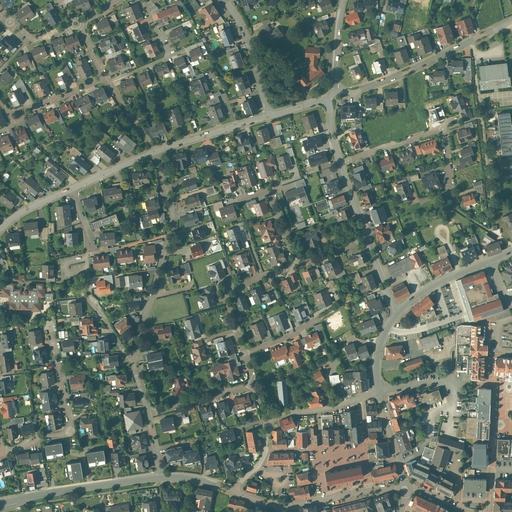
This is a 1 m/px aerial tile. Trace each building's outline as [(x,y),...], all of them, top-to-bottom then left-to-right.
[(0,0),(5,6),(7,9),(11,6),(9,2),(12,0),(0,0)] [(74,0),(76,8),(84,5),(85,9),(90,7),(87,0),(74,0)] [(180,0),(174,3),(176,6),(176,5),(177,8),(184,6),(180,0)] [(194,0),(190,3),(194,10),(199,7),(194,0)] [(242,0),(245,6),(247,9),(251,8),(250,5),(256,2),(255,0),(242,0)] [(329,0),(326,0),(319,3),(322,11),(332,7),(329,0)] [(399,3),(390,0),(388,0),(386,8),(401,13),(404,5),(404,4),(399,3)] [(413,16),(424,12),(421,0),(422,0),(416,0),(417,1),(409,4),(413,16)] [(28,2),(21,7),(23,10),(28,6),(31,4),(28,2)] [(54,9),(50,2),(44,6),(48,12),(54,9)] [(369,2),(354,3),(354,10),(354,12),(363,11),(363,8),(370,8),(369,2)] [(206,6),(201,10),(203,13),(202,14),(207,22),(209,20),(210,21),(211,21),(212,21),(214,21),(215,19),(219,16),(216,12),(217,12),(213,6),(212,7),(211,4),(210,3),(206,6)] [(137,4),(125,9),(128,15),(139,10),(136,4),(137,4)] [(176,6),(168,9),(171,18),(180,14),(177,8),(176,5),(176,6)] [(28,6),(23,10),(22,10),(22,12),(21,12),(20,12),(17,15),(21,22),(25,25),(28,21),(27,19),(34,15),(28,6)] [(60,20),(54,9),(48,12),(45,13),(51,24),(60,20)] [(168,9),(157,14),(161,23),(171,18),(168,9)] [(139,10),(128,15),(130,21),(136,18),(142,16),(141,16),(139,10)] [(350,15),(347,16),(347,19),(346,20),(347,22),(348,22),(349,22),(349,24),(356,22),(355,18),(357,18),(357,17),(356,14),(356,13),(355,14),(350,15)] [(220,15),(219,16),(215,19),(214,21),(216,22),(218,25),(219,25),(225,23),(220,15)] [(469,17),(457,21),(461,35),(473,31),(469,17)] [(104,21),(104,20),(99,22),(100,23),(96,25),(100,34),(101,34),(105,32),(111,30),(107,20),(104,21)] [(320,22),(315,24),(316,29),(318,32),(320,36),(324,34),(323,30),(325,30),(324,29),(328,28),(325,20),(320,22)] [(225,23),(219,25),(222,31),(228,28),(230,28),(228,21),(225,23)] [(136,22),(128,26),(130,31),(133,29),(138,27),(136,22)] [(138,27),(133,29),(138,39),(140,38),(143,39),(144,38),(145,37),(148,36),(143,24),(138,27)] [(448,24),(436,28),(438,32),(436,33),(439,41),(441,41),(442,44),(453,40),(452,36),(449,27),(448,24)] [(277,27),(272,31),(270,29),(270,28),(268,26),(264,30),(266,32),(266,31),(269,35),(268,36),(274,43),(283,35),(277,27)] [(181,28),(170,32),(174,42),(185,37),(181,28)] [(222,31),(220,31),(225,45),(233,42),(231,37),(229,32),(230,32),(228,28),(222,31)] [(371,28),(365,29),(368,40),(374,39),(371,28)] [(363,29),(348,33),(350,42),(358,40),(358,37),(365,36),(363,29)] [(76,33),(62,39),(68,53),(72,52),(74,56),(81,53),(79,49),(82,48),(76,33)] [(418,33),(407,37),(409,43),(414,41),(420,39),(418,33)] [(404,35),(397,37),(400,47),(407,44),(404,35)] [(12,39),(9,37),(9,36),(7,39),(2,44),(10,51),(17,43),(16,43),(16,44),(14,41),(14,39),(12,39)] [(114,37),(100,43),(103,51),(111,48),(113,52),(117,50),(118,50),(117,45),(114,37)] [(420,39),(414,41),(418,54),(431,50),(426,37),(420,39)] [(61,38),(51,42),(54,48),(55,48),(57,51),(65,48),(61,38)] [(374,39),(368,40),(369,43),(363,45),(364,48),(369,46),(374,45),(375,38),(374,39)] [(150,44),(146,46),(151,56),(159,53),(155,42),(150,44)] [(374,45),(369,46),(371,53),(375,52),(374,51),(378,50),(382,48),(380,43),(374,45)] [(38,47),(31,50),(35,60),(47,55),(44,47),(40,48),(38,47)] [(239,58),(235,47),(225,50),(225,51),(229,50),(231,55),(230,55),(234,67),(233,67),(233,68),(243,64),(240,58),(239,58)] [(319,49),(314,49),(314,48),(306,47),(305,56),(310,56),(310,66),(312,69),(317,65),(316,64),(317,57),(319,57),(319,49)] [(199,48),(189,52),(193,61),(194,61),(198,59),(203,57),(199,48)] [(404,49),(394,52),(398,63),(408,60),(404,49)] [(26,54),(17,58),(18,62),(17,64),(19,67),(21,67),(29,64),(30,63),(29,61),(26,54)] [(358,54),(353,56),(354,59),(355,58),(357,64),(361,62),(358,54)] [(121,56),(108,62),(112,71),(118,69),(123,66),(122,64),(124,63),(121,56)] [(85,58),(76,62),(78,66),(76,67),(78,72),(79,72),(82,78),(79,79),(79,80),(91,74),(86,63),(87,63),(85,58)] [(183,58),(174,61),(178,70),(186,66),(183,58)] [(461,61),(452,62),(452,65),(452,71),(460,70),(460,69),(465,69),(471,69),(470,58),(466,58),(466,63),(461,63),(461,61)] [(382,59),(374,62),(377,72),(385,70),(382,59)] [(124,63),(122,64),(123,66),(118,69),(120,72),(131,67),(129,61),(124,63)] [(506,62),(479,66),(480,80),(479,80),(480,90),(509,86),(508,76),(506,62)] [(166,63),(156,68),(159,76),(169,72),(169,71),(166,63)] [(313,70),(305,76),(305,75),(304,77),(303,76),(299,80),(304,85),(305,84),(307,86),(307,85),(318,76),(320,78),(325,74),(318,65),(317,65),(312,69),(313,70)] [(358,67),(349,70),(353,82),(362,79),(358,67)] [(68,68),(62,71),(64,75),(66,74),(67,76),(71,74),(68,68)] [(17,75),(12,69),(8,73),(13,77),(14,79),(17,75)] [(471,69),(465,69),(465,70),(465,72),(464,73),(464,74),(464,75),(463,77),(465,80),(467,79),(468,79),(469,79),(471,79),(471,69)] [(8,73),(7,71),(3,75),(1,75),(1,77),(0,78),(0,80),(3,83),(5,81),(7,83),(13,77),(8,73)] [(443,71),(433,71),(433,75),(429,75),(429,81),(434,80),(443,80),(443,77),(443,71)] [(147,72),(137,76),(143,89),(147,87),(145,84),(151,81),(149,76),(147,72)] [(64,75),(58,78),(59,80),(58,81),(58,82),(58,84),(60,84),(61,88),(70,84),(69,81),(69,80),(69,79),(68,78),(67,76),(66,74),(64,75)] [(149,76),(151,81),(152,85),(158,83),(154,74),(149,76)] [(245,75),(236,78),(240,90),(241,89),(249,86),(250,86),(245,75)] [(20,78),(15,84),(17,89),(19,88),(22,93),(27,90),(22,81),(20,78)] [(204,78),(190,83),(193,91),(198,90),(200,94),(209,91),(204,78)] [(128,81),(121,84),(125,93),(130,91),(129,89),(135,87),(132,79),(128,81)] [(43,80),(34,84),(39,96),(41,94),(43,95),(44,93),(49,91),(45,84),(43,80)] [(249,86),(241,89),(243,95),(244,95),(251,92),(249,86)] [(17,89),(10,93),(11,96),(10,97),(14,106),(25,101),(22,93),(19,88),(17,89)] [(103,89),(98,91),(98,92),(95,93),(94,91),(90,93),(93,100),(93,101),(97,99),(98,102),(99,102),(103,100),(108,98),(103,89)] [(397,92),(385,93),(386,103),(392,102),(393,103),(397,103),(397,92)] [(461,94),(451,98),(453,101),(450,102),(453,108),(455,107),(456,110),(461,108),(465,107),(461,94)] [(90,101),(87,95),(87,96),(82,98),(88,111),(93,108),(90,101)] [(243,95),(236,98),(239,104),(243,103),(243,102),(246,101),(244,95),(243,95)] [(88,111),(82,98),(77,100),(77,101),(79,106),(83,113),(88,111)] [(371,98),(365,98),(365,107),(366,107),(366,106),(371,106),(371,107),(376,107),(375,98),(371,98)] [(246,101),(243,102),(243,103),(247,114),(256,111),(253,102),(252,99),(246,101)] [(73,101),(69,104),(72,110),(77,108),(73,101)] [(68,103),(60,107),(63,115),(65,116),(73,112),(72,110),(69,104),(68,103)] [(219,104),(212,107),(212,108),(209,109),(212,118),(207,120),(205,120),(205,121),(207,121),(208,122),(209,123),(210,124),(213,123),(225,119),(219,104)] [(354,106),(341,106),(341,117),(354,117),(354,106)] [(429,111),(433,122),(444,118),(440,107),(429,111)] [(61,117),(57,108),(53,110),(53,111),(56,118),(57,119),(61,117)] [(178,108),(171,110),(172,112),(168,114),(172,126),(176,124),(176,123),(182,121),(178,108)] [(48,113),(47,113),(44,115),(43,115),(47,123),(48,123),(56,118),(53,111),(50,112),(49,112),(48,112),(48,113)] [(463,113),(461,114),(463,120),(472,117),(469,111),(468,111),(463,113)] [(511,136),(509,113),(497,114),(502,154),(511,153),(511,136)] [(312,114),(302,117),(305,129),(311,127),(316,126),(316,125),(315,125),(313,119),(314,119),(312,114)] [(37,115),(27,120),(32,130),(41,126),(42,125),(40,122),(37,115)] [(163,123),(155,126),(158,134),(158,133),(166,131),(163,123)] [(316,126),(311,127),(313,135),(319,133),(317,125),(316,125),(316,126)] [(155,126),(148,129),(153,137),(159,135),(158,133),(158,134),(155,126)] [(465,128),(463,129),(463,130),(458,132),(461,140),(465,139),(466,140),(471,138),(468,129),(467,127),(465,128)] [(21,128),(18,130),(23,141),(26,140),(26,139),(29,138),(24,129),(22,130),(21,128)] [(266,128),(255,131),(259,142),(268,140),(269,139),(266,128)] [(23,141),(18,130),(16,131),(16,132),(13,134),(18,143),(20,142),(21,143),(23,141)] [(356,131),(350,133),(351,137),(350,137),(351,141),(361,138),(359,130),(358,130),(356,131)] [(106,136),(99,131),(97,134),(104,140),(106,136)] [(97,134),(96,133),(91,139),(95,142),(97,140),(103,144),(106,141),(104,140),(97,134)] [(137,143),(124,133),(123,133),(124,134),(118,141),(117,140),(116,141),(116,142),(114,144),(118,147),(119,146),(124,150),(126,147),(130,151),(137,143)] [(320,134),(302,140),(305,151),(323,145),(320,134)] [(13,148),(7,136),(2,138),(8,151),(13,148)] [(275,137),(269,139),(268,140),(271,148),(278,146),(275,137)] [(248,138),(241,140),(237,141),(236,141),(239,151),(250,147),(251,147),(248,138)] [(361,138),(351,141),(353,145),(354,145),(355,149),(364,146),(362,140),(361,138)] [(432,141),(421,145),(423,149),(426,148),(428,152),(431,151),(432,152),(434,153),(437,152),(438,150),(434,140),(432,141)] [(103,144),(99,149),(98,148),(96,150),(95,148),(91,153),(92,153),(94,155),(99,159),(101,156),(107,162),(113,155),(109,151),(109,150),(107,148),(108,148),(103,144)] [(421,145),(414,147),(417,154),(422,152),(423,150),(421,145)] [(82,153),(73,146),(69,151),(76,157),(77,156),(78,157),(82,153)] [(36,155),(40,150),(36,147),(32,152),(36,155)] [(414,147),(408,149),(409,150),(411,156),(416,154),(418,158),(417,154),(414,147)] [(469,148),(460,151),(462,157),(463,158),(470,155),(473,154),(471,147),(469,148)] [(205,148),(193,151),(196,162),(201,161),(202,162),(206,161),(205,160),(209,159),(205,148)] [(409,150),(399,153),(400,157),(399,158),(400,160),(402,161),(405,160),(406,161),(407,162),(418,158),(416,154),(411,156),(409,150)] [(185,152),(175,154),(177,163),(179,169),(188,167),(186,160),(187,160),(185,152)] [(217,152),(209,155),(211,163),(210,164),(212,163),(213,167),(213,166),(220,164),(217,152)] [(325,152),(315,156),(308,158),(308,159),(310,163),(311,166),(317,164),(327,161),(325,152)] [(288,154),(278,157),(280,165),(282,165),(283,168),(287,167),(291,165),(289,158),(289,157),(288,154)] [(391,155),(385,158),(385,159),(379,162),(382,170),(389,168),(390,170),(395,168),(391,155)] [(470,155),(463,158),(462,157),(459,159),(461,165),(461,166),(464,165),(472,162),(470,155)] [(273,156),(266,158),(267,160),(269,166),(275,164),(273,156)] [(78,157),(70,167),(75,171),(75,170),(77,168),(78,168),(84,173),(90,166),(83,161),(83,160),(84,159),(82,158),(80,158),(78,157)] [(59,167),(49,158),(46,162),(51,167),(53,165),(57,169),(59,167)] [(267,160),(257,163),(260,170),(259,171),(262,173),(263,175),(264,176),(267,176),(268,176),(271,176),(272,174),(269,166),(267,160)] [(311,166),(306,168),(308,174),(319,171),(317,164),(311,166)] [(57,169),(53,165),(51,167),(45,175),(52,181),(54,182),(54,181),(58,184),(57,185),(65,176),(57,169)] [(250,165),(237,169),(239,175),(243,174),(243,172),(252,170),(250,165)] [(351,169),(353,175),(363,172),(365,177),(366,175),(363,165),(351,169)] [(252,170),(243,172),(243,174),(244,179),(246,184),(247,186),(256,183),(252,170)] [(5,181),(10,175),(6,171),(1,177),(5,181)] [(147,171),(132,174),(135,188),(145,186),(144,184),(149,183),(149,182),(148,182),(147,180),(146,180),(146,178),(147,178),(148,177),(147,171)] [(352,176),(353,179),(357,189),(366,186),(365,183),(366,180),(365,177),(363,172),(353,175),(352,176)] [(431,173),(427,174),(426,176),(422,178),(422,177),(421,177),(425,189),(426,189),(425,187),(432,185),(434,186),(438,184),(439,182),(435,172),(435,173),(433,174),(431,173)] [(417,173),(409,175),(411,181),(419,179),(417,173)] [(409,175),(402,177),(404,183),(406,182),(407,184),(412,182),(411,181),(409,175)] [(230,177),(222,180),(224,184),(223,185),(224,189),(225,189),(226,192),(236,189),(233,181),(232,177),(230,177)] [(36,183),(30,178),(21,188),(25,191),(26,189),(34,195),(38,190),(34,186),(36,183)] [(189,180),(183,182),(186,191),(197,187),(194,179),(194,178),(189,180)] [(302,207),(311,204),(304,187),(307,186),(303,178),(296,181),(298,188),(284,193),(288,204),(299,199),(302,207)] [(338,180),(321,185),(322,186),(325,195),(341,189),(338,180)] [(45,186),(38,181),(36,183),(34,186),(38,190),(40,191),(45,186)] [(122,182),(116,184),(116,187),(116,189),(120,188),(121,195),(124,195),(122,182)] [(404,183),(396,186),(400,198),(410,194),(410,192),(409,192),(408,190),(408,189),(408,188),(407,185),(407,184),(406,182),(404,183)] [(482,184),(474,187),(476,193),(482,190),(482,184)] [(213,186),(205,188),(208,196),(208,195),(215,193),(213,186)] [(318,187),(310,190),(313,200),(321,197),(322,197),(322,196),(325,195),(322,186),(318,187)] [(116,187),(103,189),(105,200),(111,199),(110,197),(121,195),(120,188),(116,189),(116,187)] [(155,188),(146,191),(148,197),(149,197),(157,194),(157,193),(155,188)] [(16,198),(6,190),(0,197),(6,202),(4,203),(10,208),(15,202),(14,200),(16,198)] [(374,202),(370,191),(362,194),(364,200),(365,199),(365,201),(365,202),(366,204),(367,204),(370,203),(370,204),(374,202)] [(472,193),(461,197),(463,202),(466,201),(468,205),(475,202),(472,193)] [(198,195),(185,199),(188,208),(189,208),(201,204),(198,195)] [(343,195),(331,199),(333,207),(335,207),(346,203),(343,195)] [(16,198),(14,200),(15,202),(18,204),(22,199),(18,196),(16,198)] [(96,197),(85,199),(87,209),(97,207),(97,206),(96,197)] [(150,200),(145,201),(148,210),(156,208),(159,207),(157,199),(157,198),(150,200)] [(255,199),(247,202),(249,208),(254,206),(254,205),(257,204),(255,199)] [(221,201),(213,203),(215,211),(219,210),(219,209),(223,208),(221,201)] [(257,204),(254,205),(254,206),(256,210),(257,210),(256,212),(258,215),(268,212),(264,201),(257,204)] [(68,205),(56,206),(59,224),(71,223),(68,205)] [(223,208),(219,209),(219,210),(223,221),(236,216),(233,205),(223,208)] [(382,206),(370,211),(371,216),(370,216),(371,219),(372,219),(374,224),(386,219),(382,206)] [(156,208),(148,210),(148,213),(141,215),(142,219),(144,228),(152,226),(152,223),(151,219),(155,218),(159,217),(156,208)] [(348,208),(340,211),(339,212),(340,216),(342,216),(343,220),(351,217),(348,208)] [(195,212),(185,215),(188,224),(194,222),(194,223),(198,222),(196,214),(195,212)] [(511,213),(511,212),(502,216),(511,237),(511,213)] [(91,222),(94,229),(113,222),(114,226),(120,224),(116,213),(91,222)] [(237,224),(238,227),(238,226),(240,231),(246,228),(244,221),(237,224)] [(260,224),(258,225),(259,227),(262,235),(263,235),(273,231),(274,231),(273,228),(273,227),(272,225),(271,224),(270,221),(260,224)] [(37,222),(24,223),(25,234),(31,234),(31,233),(38,232),(38,233),(38,228),(37,222)] [(320,225),(314,227),(315,230),(316,234),(323,232),(320,225)] [(382,227),(376,230),(377,233),(376,234),(377,239),(378,239),(380,239),(381,242),(385,240),(385,238),(388,237),(387,234),(391,232),(388,225),(382,227)] [(47,227),(38,228),(41,228),(41,240),(48,239),(48,242),(48,235),(48,226),(47,227)] [(238,227),(227,231),(234,250),(245,246),(240,231),(238,226),(238,227)] [(199,228),(195,230),(192,231),(190,232),(192,236),(193,235),(195,240),(206,236),(203,228),(200,228),(199,228)] [(315,230),(305,234),(306,238),(306,239),(306,241),(307,242),(309,242),(311,247),(317,245),(315,239),(318,238),(316,234),(315,230)] [(273,231),(263,235),(265,242),(268,241),(269,241),(271,240),(272,239),(275,238),(275,236),(273,231)] [(72,233),(65,233),(67,233),(67,237),(67,239),(66,239),(66,245),(77,244),(76,232),(72,233)] [(113,232),(101,234),(101,238),(101,244),(102,244),(107,244),(114,243),(113,232)] [(18,233),(11,234),(10,234),(6,234),(7,245),(12,245),(12,244),(19,243),(19,244),(20,244),(19,237),(18,233)] [(475,236),(469,238),(472,244),(478,242),(475,236)] [(398,241),(389,245),(393,255),(402,251),(398,241)] [(498,242),(485,246),(488,255),(501,251),(500,247),(498,242)] [(214,252),(223,249),(221,243),(212,246),(214,252)] [(200,244),(191,247),(194,256),(203,253),(200,244)] [(154,245),(144,247),(145,254),(145,255),(153,254),(155,253),(154,245)] [(277,250),(276,250),(276,249),(275,245),(273,246),(267,248),(268,252),(267,254),(270,256),(272,262),(274,261),(275,263),(285,259),(282,253),(278,254),(278,253),(278,252),(278,251),(277,250)] [(447,254),(443,246),(437,248),(442,260),(447,258),(446,255),(447,254)] [(473,247),(461,252),(465,262),(478,256),(473,247)] [(131,250),(126,250),(126,249),(124,250),(125,262),(133,261),(132,255),(132,253),(131,250)] [(122,251),(117,251),(118,263),(125,262),(124,250),(122,250),(122,251)] [(364,251),(356,255),(350,257),(352,262),(358,259),(360,264),(368,260),(364,251)] [(419,251),(410,256),(416,266),(424,262),(419,251)] [(246,252),(235,256),(237,260),(240,267),(241,267),(246,265),(249,264),(246,257),(247,257),(246,252)] [(153,254),(145,255),(145,254),(143,255),(144,263),(154,261),(153,254)] [(101,255),(99,255),(99,256),(93,257),(94,263),(95,268),(102,267),(101,255)] [(108,255),(103,256),(103,255),(101,255),(102,267),(109,266),(108,255)] [(410,256),(398,261),(398,262),(387,267),(393,278),(416,266),(410,256)] [(228,266),(225,258),(219,260),(220,262),(222,268),(228,266)] [(442,260),(431,265),(435,275),(452,267),(447,258),(442,260)] [(336,259),(324,264),(325,264),(327,270),(338,265),(336,260),(336,259)] [(220,262),(209,266),(211,270),(209,271),(211,277),(213,276),(214,280),(223,277),(221,272),(223,271),(222,268),(220,262)] [(511,266),(510,264),(505,266),(506,269),(502,271),(506,285),(511,282),(511,266)] [(53,265),(43,265),(43,277),(46,277),(53,277),(53,265)] [(246,265),(241,267),(243,272),(248,270),(249,274),(250,274),(246,265)] [(338,265),(327,270),(329,276),(341,271),(338,265)] [(312,268),(303,272),(307,282),(316,278),(316,277),(313,270),(312,268)] [(167,272),(169,280),(175,278),(180,277),(179,276),(180,275),(180,273),(179,271),(178,271),(178,269),(167,272)] [(463,288),(487,280),(484,271),(460,279),(463,288)] [(295,273),(288,276),(289,278),(291,277),(293,281),(298,279),(295,273)] [(371,274),(361,278),(364,284),(366,290),(375,286),(372,277),(371,274)] [(129,276),(123,276),(124,285),(124,287),(130,286),(137,286),(137,291),(143,290),(142,285),(141,276),(138,276),(137,275),(129,276)] [(124,285),(123,276),(115,277),(116,286),(124,285)] [(289,278),(282,281),(284,285),(284,286),(285,290),(286,290),(291,289),(291,290),(292,291),(294,290),(295,289),(294,288),(295,288),(293,281),(291,277),(289,278)] [(333,280),(327,283),(329,288),(330,291),(336,289),(333,280)] [(403,282),(391,289),(394,293),(393,293),(397,301),(410,295),(406,286),(405,287),(403,282)] [(29,294),(21,294),(21,290),(13,290),(14,284),(5,283),(5,289),(2,288),(2,296),(9,296),(9,302),(8,302),(8,310),(16,310),(16,308),(20,309),(28,309),(32,309),(32,311),(40,311),(40,303),(39,303),(39,297),(44,297),(44,289),(42,289),(43,284),(37,284),(36,290),(29,290),(29,294)] [(211,286),(205,288),(207,295),(211,293),(212,294),(213,293),(211,286)] [(261,292),(259,287),(260,287),(260,286),(250,290),(256,304),(265,300),(263,295),(262,291),(261,292)] [(329,288),(314,294),(319,307),(327,304),(326,303),(331,302),(327,292),(330,291),(329,288)] [(272,291),(263,295),(265,300),(266,302),(275,298),(274,296),(272,291)] [(207,295),(200,297),(199,298),(200,301),(201,301),(202,301),(204,307),(215,304),(212,294),(211,293),(207,295)] [(373,293),(365,296),(367,302),(375,299),(373,293)] [(247,307),(243,295),(235,299),(239,310),(247,307)] [(425,297),(411,308),(417,316),(417,315),(432,305),(430,298),(430,299),(425,298),(425,297)] [(499,299),(494,301),(497,312),(491,314),(492,315),(505,310),(502,303),(501,303),(500,298),(499,299)] [(375,299),(367,302),(371,313),(383,309),(379,299),(375,301),(375,299)] [(484,304),(470,308),(474,320),(491,314),(497,312),(494,301),(494,300),(489,302),(484,304)] [(133,301),(128,302),(128,303),(128,304),(128,306),(129,307),(129,311),(139,310),(139,301),(133,301)] [(80,302),(69,303),(70,309),(70,314),(81,313),(80,302)] [(432,305),(417,315),(419,322),(436,316),(432,305)] [(306,315),(303,307),(303,306),(293,310),(297,321),(307,317),(306,315)] [(283,312),(274,316),(276,323),(278,327),(276,328),(277,332),(285,329),(284,326),(291,323),(290,320),(287,321),(283,312)] [(139,316),(133,315),(127,318),(131,324),(135,321),(138,322),(139,316)] [(125,316),(114,324),(115,326),(127,318),(125,316)] [(276,323),(274,316),(268,318),(270,326),(276,323)] [(92,318),(82,319),(83,328),(93,327),(93,326),(93,322),(92,323),(92,318)] [(127,318),(115,326),(120,333),(121,333),(122,335),(126,332),(124,330),(131,325),(131,324),(127,318)] [(201,337),(195,318),(183,321),(187,337),(191,336),(192,339),(201,337)] [(372,319),(359,324),(363,333),(376,328),(373,322),(372,319)] [(262,321),(252,325),(251,327),(252,330),(254,330),(256,335),(253,337),(254,340),(256,340),(263,337),(264,338),(262,332),(265,331),(262,321)] [(291,323),(284,326),(285,329),(286,331),(293,329),(291,323)] [(482,326),(461,325),(457,326),(455,355),(456,355),(482,357),(483,354),(484,354),(485,344),(482,344),(483,338),(484,335),(482,335),(482,326)] [(170,327),(167,327),(164,327),(163,328),(158,328),(158,332),(159,338),(163,337),(165,339),(168,336),(171,336),(170,327)] [(352,328),(340,336),(343,341),(354,334),(352,328)] [(39,329),(28,331),(30,344),(42,342),(39,329)] [(436,333),(419,338),(423,349),(439,344),(436,337),(448,333),(447,329),(436,333)] [(265,331),(262,332),(264,338),(271,336),(269,330),(265,331)] [(12,333),(1,335),(2,339),(1,339),(2,341),(13,339),(12,333)] [(316,333),(312,334),(311,334),(308,335),(309,335),(304,337),(305,338),(307,343),(308,347),(314,345),(313,343),(318,341),(317,339),(318,338),(316,333)] [(108,338),(99,339),(99,341),(91,342),(92,346),(99,345),(100,351),(109,350),(108,338)] [(13,339),(2,341),(2,343),(3,343),(3,347),(14,346),(13,339)] [(223,341),(218,342),(218,343),(220,349),(232,346),(230,340),(230,339),(223,341)] [(70,340),(62,341),(63,351),(70,351),(70,349),(74,349),(73,343),(73,341),(70,341),(70,340)] [(294,347),(288,349),(286,348),(285,346),(280,348),(279,347),(278,349),(277,349),(276,348),(275,350),(274,350),(273,349),(272,351),(271,351),(272,356),(273,358),(274,360),(284,356),(286,354),(290,355),(294,366),(297,366),(301,361),(297,353),(298,350),(303,348),(300,340),(294,342),(295,344),(294,347)] [(365,345),(355,349),(353,344),(345,347),(350,359),(357,356),(358,359),(359,359),(359,360),(358,358),(368,354),(365,345)] [(402,345),(387,347),(386,359),(403,356),(402,345)] [(195,348),(192,349),(196,361),(200,360),(200,361),(201,362),(202,361),(203,360),(203,359),(206,358),(203,346),(195,348)] [(232,346),(220,349),(222,356),(221,356),(229,354),(234,353),(234,352),(233,352),(232,346)] [(38,350),(34,350),(37,363),(48,361),(46,348),(45,349),(38,350)] [(150,361),(165,358),(163,351),(149,354),(150,361)] [(8,355),(0,357),(3,371),(10,370),(8,355)] [(117,355),(109,356),(109,360),(109,364),(109,365),(118,365),(117,355)] [(482,357),(456,355),(455,364),(459,364),(458,369),(471,370),(471,376),(474,376),(474,378),(483,379),(483,370),(483,364),(484,357),(482,357)] [(230,359),(228,359),(228,362),(234,361),(235,366),(240,365),(240,362),(238,362),(236,357),(230,359)] [(511,362),(502,362),(502,357),(499,357),(498,358),(498,359),(495,359),(494,374),(495,374),(496,375),(497,375),(498,374),(505,374),(505,373),(507,373),(507,375),(508,375),(510,375),(511,375),(511,374),(511,362)] [(152,368),(166,365),(165,358),(150,361),(152,368)] [(422,359),(406,364),(399,366),(400,372),(424,365),(422,359)] [(228,362),(212,367),(214,375),(216,375),(217,380),(224,378),(223,373),(226,372),(228,381),(239,378),(235,366),(234,361),(228,362)] [(321,369),(318,363),(313,365),(317,372),(320,370),(321,369)] [(324,379),(320,370),(317,372),(312,375),(309,371),(305,373),(312,386),(324,379)] [(355,381),(366,380),(365,370),(353,372),(354,373),(355,381)] [(52,371),(40,373),(43,385),(43,386),(48,385),(54,383),(52,371)] [(354,373),(339,375),(340,382),(340,385),(344,394),(344,395),(345,395),(344,395),(347,394),(347,395),(348,395),(356,394),(356,390),(355,381),(354,373)] [(126,374),(115,375),(116,379),(116,385),(125,384),(124,379),(126,379),(126,374)] [(336,375),(329,376),(330,385),(331,385),(340,383),(340,385),(340,382),(337,381),(336,375)] [(77,378),(71,378),(72,387),(76,387),(77,390),(82,389),(82,382),(83,381),(83,378),(83,377),(77,378)] [(182,377),(181,377),(180,377),(174,378),(174,379),(173,379),(173,380),(173,383),(174,383),(175,383),(176,386),(174,388),(173,387),(173,388),(171,390),(171,391),(173,392),(178,395),(180,396),(182,392),(183,392),(184,389),(184,388),(184,387),(186,386),(183,378),(182,377)] [(286,379),(278,380),(280,404),(288,403),(286,379)] [(0,381),(0,391),(0,393),(11,391),(10,387),(11,387),(10,383),(9,383),(9,380),(2,381),(0,381)] [(366,380),(355,381),(356,390),(367,389),(366,380)] [(340,383),(331,385),(333,391),(334,396),(344,394),(340,385),(340,383)] [(319,389),(312,392),(313,396),(305,400),(309,407),(319,405),(327,404),(319,389)] [(490,389),(483,389),(478,389),(478,394),(477,393),(477,396),(478,396),(478,402),(490,403),(490,389)] [(46,391),(40,392),(40,393),(41,398),(42,398),(43,403),(42,403),(43,408),(43,409),(49,408),(57,406),(56,401),(57,401),(56,395),(55,395),(54,390),(46,391)] [(437,393),(436,390),(426,393),(425,390),(413,394),(416,404),(428,400),(429,403),(442,399),(439,393),(437,393)] [(397,396),(394,397),(394,398),(393,398),(393,399),(392,399),(392,400),(390,401),(389,401),(388,402),(387,401),(387,404),(388,407),(388,410),(389,413),(412,405),(408,392),(401,395),(401,393),(397,395),(397,396)] [(127,394),(118,395),(119,406),(128,405),(127,394)] [(248,395),(241,397),(244,407),(251,405),(250,401),(248,395)] [(81,397),(73,398),(74,408),(84,407),(83,400),(83,397),(81,397)] [(241,397),(234,399),(235,405),(236,409),(237,409),(244,407),(241,397)] [(226,401),(217,403),(220,415),(229,412),(230,412),(228,407),(226,401)] [(14,402),(5,403),(3,403),(5,412),(3,413),(3,417),(14,415),(14,418),(19,417),(19,413),(13,413),(13,412),(12,407),(15,407),(14,402)] [(490,403),(478,402),(477,408),(476,411),(477,411),(477,417),(489,418),(490,403)] [(210,405),(200,408),(203,417),(206,416),(206,417),(213,415),(212,414),(210,406),(210,405)] [(376,405),(366,406),(366,409),(366,415),(373,415),(377,414),(376,405)] [(353,406),(341,409),(341,410),(343,427),(343,428),(343,429),(343,433),(346,433),(346,436),(352,436),(352,430),(354,430),(354,424),(353,406)] [(130,412),(126,413),(127,418),(125,418),(127,425),(128,425),(129,429),(142,426),(143,426),(142,426),(139,411),(139,410),(139,411),(130,412)] [(52,414),(49,414),(49,418),(48,418),(49,422),(61,420),(61,416),(59,416),(58,413),(52,414)] [(395,418),(391,419),(395,431),(404,427),(401,418),(400,416),(395,418)] [(19,417),(14,418),(16,427),(24,426),(23,417),(19,417)] [(172,417),(160,420),(161,425),(162,425),(163,432),(168,430),(168,429),(175,428),(172,417)] [(290,417),(279,421),(281,427),(283,430),(293,427),(295,426),(293,421),(291,417),(290,417)] [(332,417),(321,418),(321,429),(333,428),(332,417)] [(468,417),(467,417),(466,432),(470,432),(470,436),(476,436),(476,437),(481,438),(481,442),(482,442),(483,442),(483,438),(488,438),(488,437),(489,421),(489,418),(477,417),(468,417)] [(95,418),(81,420),(81,425),(88,424),(89,431),(88,431),(88,432),(89,432),(90,437),(97,436),(95,418)] [(61,420),(49,422),(50,425),(51,425),(51,429),(61,427),(60,423),(62,423),(61,420)] [(371,421),(367,421),(368,432),(381,431),(380,420),(371,421)] [(358,421),(357,421),(357,422),(354,422),(356,441),(364,441),(363,421),(358,421)] [(24,435),(35,433),(34,424),(22,427),(24,435)] [(411,425),(404,427),(405,430),(410,429),(412,436),(413,436),(414,436),(411,425)] [(16,427),(7,428),(9,438),(17,437),(16,427)] [(333,428),(321,429),(322,433),(322,443),(334,443),(333,429),(333,428)] [(343,428),(333,429),(334,443),(344,442),(343,433),(343,429),(343,428)] [(405,430),(395,434),(401,453),(411,449),(411,448),(408,440),(412,438),(413,436),(412,436),(410,429),(405,430)] [(232,430),(220,433),(223,443),(234,440),(234,437),(232,430)] [(262,448),(258,430),(246,432),(249,451),(262,448)] [(281,430),(272,430),(272,439),(281,439),(281,430)] [(306,432),(297,432),(297,447),(307,446),(306,432)] [(376,432),(368,433),(368,443),(377,442),(376,432)] [(311,434),(311,439),(311,444),(322,443),(322,433),(316,434),(311,434)] [(144,434),(131,437),(132,443),(135,443),(136,449),(138,449),(145,447),(146,447),(145,442),(146,442),(146,439),(145,439),(144,434)] [(464,444),(439,436),(436,445),(431,462),(432,463),(445,467),(450,450),(458,452),(455,474),(461,474),(465,449),(462,448),(464,444)] [(509,439),(497,438),(496,457),(508,457),(509,439)] [(272,439),(272,447),(286,447),(286,439),(281,439),(272,439)] [(430,441),(428,448),(425,447),(419,462),(430,466),(431,463),(432,463),(431,462),(436,445),(436,442),(430,441)] [(62,442),(45,444),(47,460),(64,457),(62,442)] [(387,442),(375,443),(376,454),(377,462),(382,461),(382,457),(384,456),(384,459),(388,458),(388,456),(387,442)] [(481,442),(477,442),(475,443),(473,443),(472,443),(472,444),(471,444),(471,445),(471,446),(471,447),(472,448),(471,466),(486,467),(485,446),(488,445),(487,444),(487,442),(483,442),(482,442),(481,442)] [(197,448),(182,451),(181,446),(165,449),(168,462),(172,461),(173,463),(176,462),(176,464),(180,463),(180,459),(183,459),(184,464),(188,463),(189,467),(194,466),(193,464),(196,464),(196,462),(200,461),(197,448)] [(87,452),(88,462),(89,465),(92,464),(93,466),(103,465),(102,463),(106,462),(105,459),(104,449),(97,450),(87,452)] [(118,452),(112,453),(112,454),(113,466),(118,465),(118,466),(119,465),(120,465),(124,464),(123,455),(122,451),(121,451),(119,452),(118,452)] [(25,453),(17,454),(17,460),(18,460),(18,463),(24,462),(28,462),(29,463),(33,463),(33,462),(39,461),(38,453),(29,454),(29,452),(25,453)] [(374,452),(368,453),(369,462),(377,462),(376,454),(374,454),(374,452)] [(277,453),(270,454),(266,464),(277,463),(277,453)] [(293,453),(277,453),(277,463),(284,463),(285,465),(293,463),(293,453)] [(139,456),(135,457),(135,458),(137,466),(138,466),(139,470),(141,470),(142,470),(143,470),(144,470),(145,469),(146,469),(148,468),(146,455),(139,456)] [(212,455),(210,455),(210,456),(207,457),(208,463),(205,463),(206,470),(206,469),(213,468),(213,469),(216,468),(216,467),(218,466),(216,455),(213,455),(212,455)] [(243,459),(236,460),(235,456),(228,457),(230,464),(225,465),(226,471),(231,470),(231,471),(245,468),(244,463),(243,459)] [(8,460),(1,462),(4,472),(11,470),(8,460)] [(419,462),(416,460),(405,464),(408,474),(424,481),(427,475),(429,468),(430,466),(419,462)] [(81,461),(65,463),(68,480),(83,478),(81,461)] [(442,468),(431,463),(430,466),(429,468),(440,473),(442,468)] [(363,476),(361,464),(325,472),(327,484),(363,476)] [(383,467),(371,470),(373,481),(393,477),(397,476),(395,464),(383,467)] [(28,473),(27,473),(28,478),(27,479),(28,484),(40,482),(38,471),(37,472),(28,473)] [(309,471),(296,474),(298,485),(311,482),(309,471)] [(439,476),(429,471),(428,475),(427,475),(424,481),(434,487),(439,476)] [(448,475),(443,472),(441,476),(436,488),(440,490),(447,494),(451,496),(456,485),(456,484),(448,480),(449,477),(447,476),(448,475)] [(468,478),(464,478),(463,478),(463,490),(485,491),(485,479),(473,478),(468,478)] [(254,482),(249,480),(246,489),(255,492),(257,485),(257,483),(254,482)] [(501,480),(495,480),(494,500),(504,500),(505,491),(511,491),(511,480),(505,480),(501,480)] [(308,486),(293,488),(294,495),(295,500),(310,497),(308,486)] [(181,490),(170,491),(170,488),(163,489),(164,500),(177,499),(177,501),(182,500),(181,490)] [(212,491),(197,488),(196,497),(196,498),(195,502),(200,503),(199,507),(204,508),(208,509),(208,508),(210,500),(212,491)] [(386,494),(373,499),(378,511),(393,511),(394,511),(394,510),(394,508),(394,506),(390,495),(389,494),(388,494),(387,494),(386,494)] [(437,505),(429,501),(429,502),(416,495),(411,507),(421,511),(446,511),(448,510),(445,509),(444,509),(444,508),(440,506),(440,507),(439,506),(439,505),(437,504),(437,505)] [(240,500),(229,498),(227,508),(235,510),(235,511),(236,511),(236,510),(242,511),(242,510),(238,509),(240,500)] [(370,499),(354,503),(356,511),(355,511),(357,511),(363,511),(372,509),(370,499)] [(250,505),(244,501),(240,500),(238,509),(242,510),(249,511),(250,505)] [(503,511),(504,500),(494,500),(493,511),(502,511),(503,511)] [(511,511),(511,500),(504,500),(503,511),(511,511)] [(155,511),(154,501),(143,503),(144,511),(155,511)] [(223,506),(214,503),(212,509),(215,510),(214,511),(223,511),(224,511),(222,510),(223,506)]
